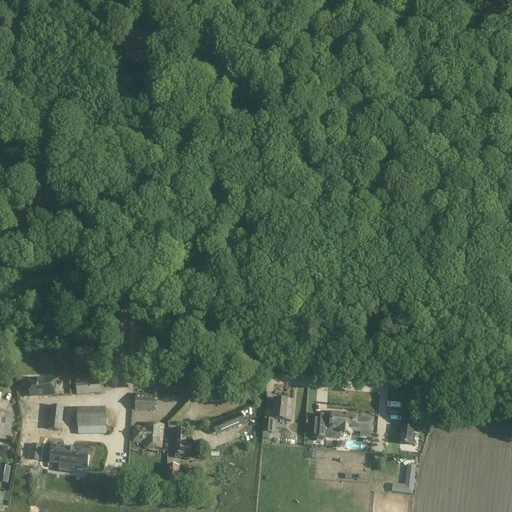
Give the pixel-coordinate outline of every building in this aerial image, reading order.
[(75,378),(77,396),(102,394),(101,375),(75,378)] [(29,380),(30,397),(44,396),(55,396),(53,378),(29,380)] [(205,403),(231,401),(230,392),(204,395),(205,403)] [(136,410),(155,411),(156,396),(138,395),(136,410)] [(291,421),(293,402),(275,400),(273,419),(291,421)] [(61,432),(64,408),(51,406),(48,430),(61,432)] [(106,409),(77,409),(77,428),(106,428),(106,427),(110,427),(110,410),(106,410),(106,409)] [(263,433),(262,438),(267,439),(268,433),(274,434),(275,421),(271,421),(272,411),(266,410),(265,420),(263,419),(262,433),(263,433)] [(225,433),(245,424),(241,414),(221,423),(225,433)] [(331,430),(340,430),(339,433),(351,434),(351,431),(371,433),(371,421),(360,420),(359,423),(356,423),(357,416),(331,414),(331,420),(325,420),(326,417),(315,416),(314,438),(325,439),(325,432),(330,432),(331,430)] [(0,439),(10,441),(12,417),(0,415),(0,439)] [(414,440),(415,435),(413,435),(414,429),(413,429),(414,422),(404,421),(403,428),(402,428),(400,444),(412,445),(412,440),(414,440)] [(132,442),(144,443),(144,447),(161,448),(162,433),(163,433),(163,426),(146,425),(145,428),(133,427),(132,442)] [(186,456),(186,455),(191,456),(191,446),(186,445),(187,431),(176,431),(175,456),(186,456)] [(72,447),(54,445),(53,463),(65,464),(65,468),(73,469),(77,469),(77,464),(93,465),(94,449),(80,448),(80,449),(72,449),(72,447)] [(177,487),(179,467),(169,466),(168,486),(177,487)]
